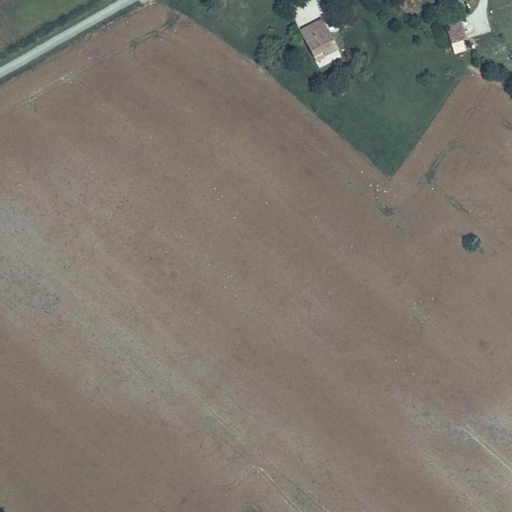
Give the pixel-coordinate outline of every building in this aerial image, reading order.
[(474,19),(475,30),(488,29),(487,17),(474,19)] [(453,53),(465,50),(462,39),(466,38),(460,18),(445,23),(453,53)] [(321,24),(310,33),(313,37),(324,28),(321,24)] [(313,37),(310,33),(302,39),(320,61),(327,55),(331,59),(342,49),(324,28),(313,37)] [(327,55),(320,61),(323,65),(331,59),(327,55)]
